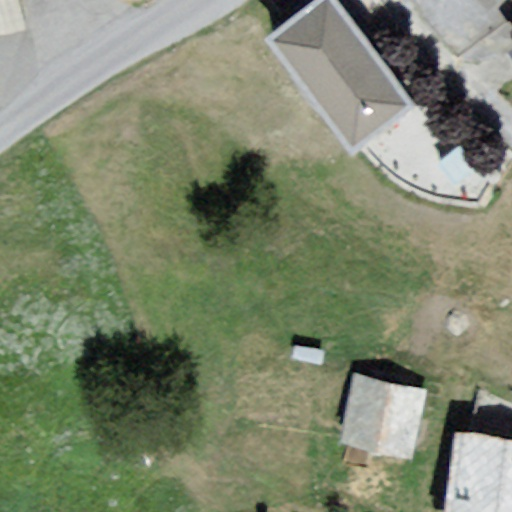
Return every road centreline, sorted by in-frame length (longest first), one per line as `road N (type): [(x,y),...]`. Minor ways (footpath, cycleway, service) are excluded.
road 1 (residential): [(0,144),(207,0)]
road 2 (residential): [(399,0),(466,94),(511,136)]
